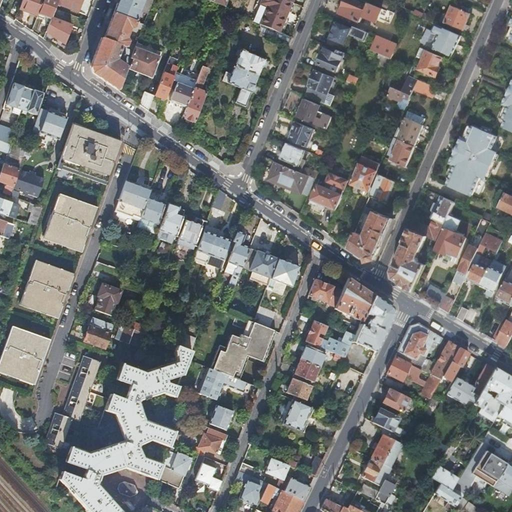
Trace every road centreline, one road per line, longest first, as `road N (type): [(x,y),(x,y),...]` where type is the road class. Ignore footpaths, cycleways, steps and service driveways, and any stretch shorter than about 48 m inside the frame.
road 1 (residential): [(498,0),(374,281)]
road 2 (residential): [(215,511),(320,248)]
road 3 (residential): [(410,303),(308,511)]
road 4 (residential): [(237,191),(317,0)]
road 5 (residential): [(74,79),(237,191)]
